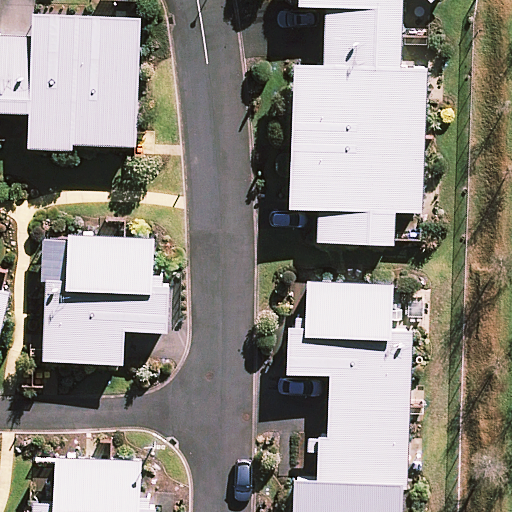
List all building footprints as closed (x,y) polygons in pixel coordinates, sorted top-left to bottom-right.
[(305,0),(326,1),(324,53),(299,52),(293,202),(321,203),(320,236),(394,239),(395,206),(422,207),(428,63),(405,61),(408,0),(305,0)] [(142,10),(0,6),(0,105),(30,106),(29,141),(139,144),(142,10)] [(49,273),(47,352),(126,355),(127,325),(175,327),(177,268),(153,268),(155,231),(69,229),(67,273),(49,273)] [(396,326),(397,280),(295,276),(292,368),(331,370),(327,471),(295,470),(293,511),(406,511),(412,327),(396,326)] [(0,343),(14,285),(0,281),(0,343)] [(54,491),(37,490),(36,511),(156,511),(157,494),(140,494),(141,455),(56,452),(54,491)]
